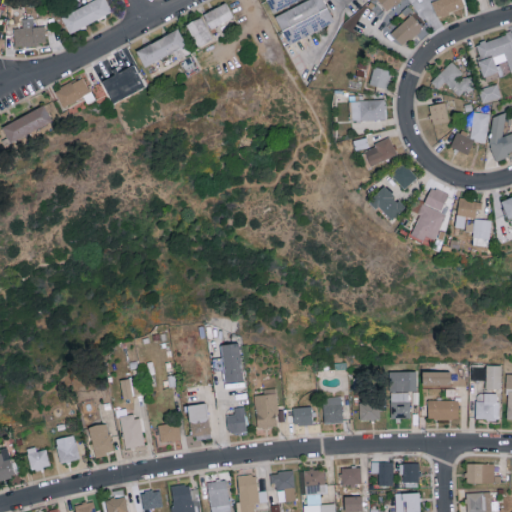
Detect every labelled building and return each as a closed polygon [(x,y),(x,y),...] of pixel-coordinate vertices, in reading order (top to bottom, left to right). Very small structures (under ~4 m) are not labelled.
[(93,0),(60,16),(69,33),(112,12),(105,0),(93,0)] [(266,0),(271,12),(298,0),(266,0)] [(289,44),(334,21),(323,0),(307,0),(275,16),(289,44)] [(378,0),(386,10),(401,0),(378,0)] [(464,8),(462,0),(431,0),(436,16),(464,8)] [(211,28),(233,17),(226,2),(204,13),(211,28)] [(391,33),(403,45),(423,26),(411,14),(391,33)] [(45,26),(34,26),(33,17),(22,17),(23,27),(14,28),(15,46),(46,45),(45,26)] [(212,42),(203,17),(187,22),(197,47),(212,42)] [(186,46),(178,30),(136,49),(144,66),(186,46)] [(511,70),(511,31),(474,44),(484,77),(499,73),(496,64),(507,60),(510,71),(511,70)] [(445,83),(461,97),(474,83),(465,75),(465,74),(451,61),(431,82),(439,89),(445,83)] [(116,72),(117,75),(103,80),(110,102),(144,89),(135,65),(116,72)] [(370,84),(387,88),(390,70),(373,66),(370,84)] [(86,102),(93,99),(85,77),(55,88),(62,106),(85,98),(86,102)] [(478,89),(483,103),(501,97),(497,83),(478,89)] [(350,100),(351,120),(386,119),(385,99),(350,100)] [(449,123),(446,102),(430,104),(432,125),(449,123)] [(52,123),(45,106),(2,124),(9,141),(52,123)] [(490,113),(474,111),(470,136),(454,133),(452,149),(471,152),(472,140),(486,142),(490,113)] [(485,119),(497,157),(511,151),(511,131),(507,133),(501,114),(485,119)] [(368,147),(366,137),(353,140),(356,150),(368,147)] [(364,146),(370,164),(396,156),(391,139),(364,146)] [(417,177),(403,162),(390,174),(404,189),(417,177)] [(370,199),(390,221),(405,208),(384,186),(370,199)] [(448,193),(430,187),(425,202),(417,198),(412,211),(419,213),(411,236),(432,244),(444,213),(441,212),(448,193)] [(511,196),(502,200),(511,226),(511,196)] [(467,217),(476,217),(476,209),(482,209),(482,200),(458,199),(456,229),(473,230),(473,220),(467,220),(467,217)] [(243,381),(239,343),(221,345),(225,383),(243,381)] [(472,379),(485,379),(486,389),(501,389),(501,364),(471,365),(472,379)] [(416,390),(416,371),(402,371),(402,391),(416,390)] [(121,379),(123,399),(132,398),(131,378),(121,379)] [(257,427),(278,426),(276,388),(263,388),(263,394),(255,395),(257,427)] [(409,392),(390,392),(391,418),(410,417),(409,392)] [(475,419),(498,419),(499,393),(484,393),(484,402),(476,401),(475,419)] [(342,396),(323,396),(324,423),(343,422),(342,396)] [(428,399),(427,418),(458,419),(458,400),(428,399)] [(360,420),(380,419),(379,400),(359,400),(360,420)] [(210,434),(207,404),(188,405),(191,436),(210,434)] [(293,407),(294,425),(312,424),(312,406),(293,407)] [(227,414),(227,432),(246,432),(245,407),(234,407),(234,414),(227,414)] [(124,447),(144,445),(141,415),(121,417),(124,447)] [(180,442),(179,423),(158,424),(159,443),(180,442)] [(112,453),(109,424),(90,426),(93,455),(112,453)] [(78,459),(75,436),(56,438),(59,462),(78,459)] [(26,449),(32,471),(51,466),(46,449),(36,451),(35,446),(26,449)] [(0,479),(16,475),(8,451),(0,453),(0,479)] [(393,485),(393,460),(371,460),(371,472),(378,472),(378,484),(393,485)] [(419,462),(401,462),(401,481),(419,481),(419,462)] [(341,467),(342,483),(361,483),(361,466),(341,467)] [(321,502),(320,492),(326,492),(325,467),(300,469),(300,481),(306,480),(307,503),(321,502)] [(278,492),(279,500),(296,499),(294,469),(272,471),(274,492),(278,492)] [(256,511),(256,501),(267,501),(266,490),(257,490),(257,474),(238,474),(240,511),(256,511)] [(229,511),(228,479),(209,480),(210,511),(229,511)] [(169,485),(173,511),(194,511),(190,482),(169,485)] [(141,491),(143,507),(162,505),(160,488),(141,491)] [(396,511),(420,511),(419,491),(395,492),(396,511)] [(466,511),(491,511),(491,491),(466,492),(466,511)] [(126,511),(128,511),(126,496),(106,498),(107,511),(126,511)] [(74,503),(75,511),(96,511),(93,499),(74,503)] [(304,511),(335,511),(336,502),(304,504),(304,511)]
